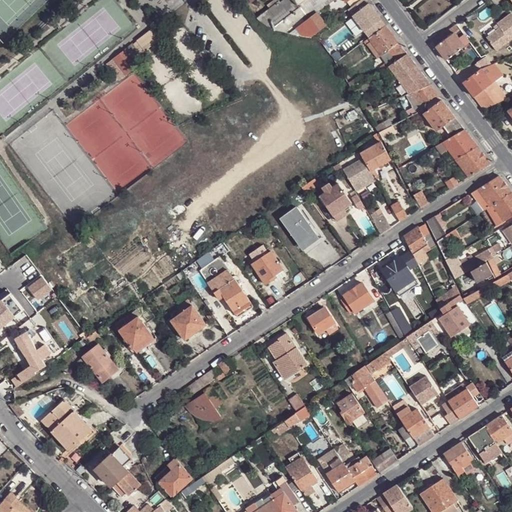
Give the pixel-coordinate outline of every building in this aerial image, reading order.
[(309,19),(299,5),(305,0),(285,0),(258,21),(259,22),(268,28),(278,32),(289,34),(309,19)] [(277,0),(274,0),(267,5),(269,8),(279,1),(277,0)] [(305,0),(299,5),(309,19),(317,13),(333,1),(334,0),(305,0)] [(361,0),(352,7),(349,9),(370,37),(386,25),(377,13),(366,0),(361,0)] [(327,26),(317,13),(309,19),(289,34),(299,35),(311,37),(312,37),(322,30),(327,26)] [(500,27),(487,37),(497,51),(511,39),(511,13),(497,23),(500,27)] [(399,42),(386,25),(370,37),(369,38),(372,41),(382,55),(388,51),(399,42)] [(456,25),(451,28),(454,33),(455,34),(460,31),(456,25)] [(433,42),(436,46),(454,33),(451,28),(433,42)] [(322,30),(312,37),(313,38),(317,39),(321,38),(322,39),(326,36),(322,30)] [(447,60),(465,47),(455,34),(454,33),(436,46),(447,60)] [(372,41),(368,43),(379,58),(381,56),(382,55),(372,41)] [(399,42),(388,51),(395,60),(406,52),(399,42)] [(133,44),(116,57),(129,74),(137,67),(129,56),(138,50),(133,44)] [(382,55),(381,56),(389,66),(396,61),(395,60),(388,51),(382,55)] [(397,77),(415,64),(407,54),(396,61),(389,66),(397,77)] [(116,57),(113,59),(125,76),(129,74),(116,57)] [(482,69),(490,65),(486,60),(479,65),(482,69)] [(463,83),(482,69),(479,65),(477,63),(471,68),(459,77),(463,83)] [(430,84),(415,64),(397,77),(398,78),(409,93),(415,91),(430,84)] [(456,74),(459,77),(471,68),(468,65),(456,74)] [(490,65),(482,69),(492,83),(497,80),(499,79),(490,65)] [(389,66),(383,70),(392,82),(398,78),(397,77),(389,66)] [(471,93),(474,97),(493,84),(492,83),(482,69),(463,83),(471,93)] [(354,89),(363,83),(359,78),(355,81),(354,81),(350,83),(354,89)] [(504,99),(509,97),(497,80),(492,83),(493,84),(474,97),(478,102),(484,109),(501,101),(504,99)] [(441,98),(430,84),(415,91),(422,106),(441,98)] [(409,93),(407,94),(414,107),(417,113),(424,108),(422,106),(415,91),(409,93)] [(444,126),(455,117),(446,104),(441,98),(424,113),(437,131),(444,126)] [(414,107),(406,112),(408,117),(410,116),(417,113),(414,107)] [(462,126),(455,117),(444,126),(449,134),(462,126)] [(389,120),(383,123),(386,129),(392,126),(389,120)] [(383,123),(376,127),(379,133),(386,129),(383,123)] [(386,129),(379,133),(383,141),(398,132),(394,124),(392,126),(386,129)] [(469,135),(464,129),(443,142),(448,149),(456,159),(477,146),(469,135)] [(375,168),(392,160),(382,142),(378,144),(364,152),(361,153),(371,170),(374,169),(375,168)] [(436,146),(437,148),(441,154),(448,149),(443,142),(436,146)] [(477,146),(456,159),(469,177),(490,163),(482,153),(477,146)] [(356,191),(376,179),(371,170),(364,158),(343,169),(356,191)] [(342,167),(339,162),(333,166),(336,171),(342,167)] [(379,178),(374,169),(371,170),(376,179),(379,178)] [(477,201),(484,211),(486,209),(511,192),(499,175),(472,193),(477,201)] [(450,189),(458,184),(454,177),(446,182),(450,189)] [(314,179),(303,187),(307,194),(319,187),(314,179)] [(326,192),(321,196),(325,203),(328,207),(334,215),(337,221),(348,214),(345,208),(352,203),(339,184),(333,188),(328,181),(322,186),(326,192)] [(422,191),(414,196),(421,208),(428,203),(422,191)] [(511,216),(511,192),(486,209),(497,225),(511,216)] [(365,206),(358,194),(352,197),(359,209),(365,206)] [(484,211),(477,201),(469,206),(476,216),(484,211)] [(401,221),(408,216),(400,202),(393,206),(401,221)] [(280,218),(299,245),(301,243),(319,231),(310,219),(308,221),(297,206),(292,210),(288,213),(280,218)] [(382,234),(397,224),(386,209),(376,216),(380,222),(376,225),(382,234)] [(374,213),(371,215),(376,225),(380,222),(376,216),(374,213)] [(436,216),(428,221),(438,241),(446,236),(436,216)] [(424,248),(428,245),(423,236),(419,227),(413,231),(405,237),(407,241),(414,254),(424,248)] [(319,231),(301,243),(305,248),(322,236),(319,231)] [(454,231),(446,236),(449,244),(458,239),(454,231)] [(430,232),(423,236),(428,245),(430,250),(437,247),(430,232)] [(446,236),(438,241),(447,260),(455,255),(449,244),(446,236)] [(498,243),(492,247),(495,253),(502,248),(498,243)] [(264,245),(251,254),(255,262),(270,252),(264,245)] [(471,255),(460,262),(463,269),(467,267),(466,265),(489,250),(493,256),(496,254),(495,253),(492,247),(473,258),(471,255)] [(414,254),(418,264),(428,257),(426,253),(424,248),(414,254)] [(447,260),(456,278),(488,260),(488,259),(493,256),(489,250),(466,265),(467,267),(463,269),(460,262),(456,254),(455,255),(447,260)] [(252,263),(266,285),(274,279),(275,279),(274,277),(283,270),(271,251),(270,252),(255,262),(252,263)] [(220,256),(200,271),(215,293),(220,290),(214,280),(227,272),(230,270),(220,256)] [(413,275),(401,258),(383,270),(394,288),(413,275)] [(494,259),(489,262),(496,277),(501,274),(494,259)] [(493,273),(487,262),(471,271),(478,282),(493,273)] [(38,271),(32,263),(17,273),(23,281),(38,271)] [(283,270),(274,277),(275,279),(274,279),(276,282),(286,275),(283,270)] [(43,277),(38,271),(23,281),(29,289),(43,277)] [(214,280),(220,290),(232,281),(227,272),(214,280)] [(511,279),(508,274),(486,286),(490,292),(511,279)] [(43,277),(29,289),(35,296),(38,301),(39,300),(53,290),(43,277)] [(234,311),(250,301),(236,279),(232,281),(220,290),(224,297),(234,311)] [(374,300),(363,283),(344,295),(356,313),(374,300)] [(0,286),(0,301),(10,294),(2,285),(0,286)] [(490,292),(486,286),(469,295),(465,297),(464,299),(468,304),(490,292)] [(458,287),(437,301),(441,308),(461,294),(458,287)] [(220,300),(224,297),(220,290),(215,293),(220,300)] [(0,328),(4,326),(24,310),(11,293),(10,294),(0,301),(0,328)] [(457,304),(463,299),(461,295),(454,300),(457,304)] [(182,313),(193,306),(189,300),(179,307),(181,311),(182,313)] [(439,318),(458,306),(457,304),(454,300),(441,309),(443,312),(438,316),(439,318)] [(250,301),(234,311),(238,317),(254,307),(250,301)] [(207,325),(193,305),(193,306),(182,313),(179,315),(172,320),(186,340),(207,325)] [(471,324),(458,306),(439,318),(452,337),(454,335),(468,326),(471,324)] [(399,307),(392,311),(400,325),(407,321),(399,307)] [(335,323),(325,308),(309,318),(319,333),(325,329),(335,323)] [(4,326),(11,334),(31,319),(24,310),(4,326)] [(395,327),(400,325),(392,311),(387,314),(395,327)] [(134,313),(117,325),(134,350),(135,349),(145,341),(148,345),(150,348),(158,342),(139,317),(140,316),(137,312),(134,314),(134,313)] [(416,331),(420,337),(432,329),(436,326),(431,320),(416,331)] [(407,321),(400,325),(404,333),(406,337),(407,337),(413,333),(407,321)] [(88,337),(78,323),(70,329),(67,332),(72,339),(76,336),(80,343),(86,339),(88,337)] [(335,323),(325,329),(329,334),(338,328),(335,323)] [(404,333),(400,325),(395,327),(400,336),(404,333)] [(436,336),(440,333),(436,326),(432,329),(436,336)] [(472,331),(468,326),(454,335),(458,341),(472,331)] [(417,339),(422,345),(436,336),(432,329),(420,337),(417,339)] [(420,337),(416,331),(413,333),(407,337),(411,342),(417,339),(420,337)] [(27,332),(15,338),(22,351),(28,359),(32,366),(19,374),(19,375),(24,382),(37,374),(36,372),(47,366),(27,332)] [(101,338),(96,332),(91,335),(96,342),(101,338)] [(297,348),(288,333),(279,339),(280,340),(269,347),(278,360),(297,348)] [(88,337),(86,339),(91,345),(96,342),(91,335),(88,337)] [(403,340),(396,344),(401,351),(411,343),(411,342),(407,337),(406,337),(403,340)] [(411,343),(415,349),(422,345),(417,339),(411,342),(411,343)] [(145,341),(135,349),(138,353),(148,345),(145,341)] [(386,351),(391,358),(401,351),(396,344),(386,351)] [(97,373),(112,361),(104,350),(99,345),(84,357),(85,358),(97,373)] [(308,365),(297,348),(278,360),(274,363),(285,380),(308,365)] [(511,350),(503,357),(506,361),(511,357),(511,350)] [(391,358),(386,351),(370,362),(367,365),(372,373),(392,359),(391,358)] [(91,377),(97,373),(85,358),(79,362),(91,377)] [(225,372),(227,375),(237,368),(229,358),(220,365),(225,372)] [(105,383),(120,371),(112,361),(97,373),(105,383)] [(225,372),(220,365),(184,390),(189,398),(216,379),(225,372)] [(372,394),(381,388),(366,365),(349,377),(352,381),(365,373),(372,382),(366,386),(372,394)] [(225,372),(216,379),(217,382),(227,375),(225,372)] [(372,382),(365,373),(352,381),(354,384),(358,391),(364,387),(366,386),(372,382)] [(17,386),(24,382),(19,375),(12,380),(17,386)] [(427,376),(410,387),(422,404),(439,394),(427,376)] [(345,380),(350,386),(354,384),(352,381),(349,377),(345,380)] [(473,382),(466,387),(468,389),(474,396),(475,396),(480,393),(473,382)] [(464,384),(446,395),(449,400),(450,401),(468,389),(466,387),(464,384)] [(366,386),(364,387),(378,408),(390,401),(381,388),(372,394),(366,386)] [(206,395),(188,407),(193,412),(199,417),(206,419),(214,419),(222,418),(216,410),(223,405),(211,387),(204,392),(206,395)] [(461,418),(479,406),(478,403),(474,396),(468,389),(450,401),(455,410),(461,418)] [(180,399),(182,402),(189,398),(184,390),(177,395),(180,399)] [(297,413),(305,407),(298,394),(289,401),(297,413)] [(352,394),(338,403),(343,412),(342,413),(351,426),(352,425),(353,427),(368,417),(352,394)] [(441,397),(439,394),(422,404),(424,407),(426,406),(441,397)] [(52,432),(70,452),(94,430),(66,399),(53,411),(62,422),(52,432)] [(182,402),(180,399),(170,406),(177,416),(184,411),(185,405),(182,402)] [(448,414),(455,410),(450,401),(449,400),(442,405),(446,411),(443,413),(445,416),(448,414)] [(430,426),(419,409),(413,413),(409,406),(398,413),(406,425),(414,437),(430,426)] [(296,414),(300,420),(301,421),(311,415),(305,407),(297,413),(296,414)] [(62,422),(53,411),(42,421),(52,432),(62,422)] [(300,420),(296,414),(285,421),(289,427),(300,420)] [(486,425),(497,442),(503,439),(506,436),(511,432),(511,427),(503,414),(486,425)] [(285,421),(275,428),(271,430),(274,434),(277,432),(279,434),(289,427),(285,421)] [(413,450),(420,446),(414,437),(406,425),(399,430),(413,450)] [(481,429),(470,437),(479,450),(481,453),(497,442),(486,425),(481,429)] [(436,435),(430,426),(414,437),(420,446),(436,435)] [(503,439),(497,442),(501,448),(507,444),(503,439)] [(463,441),(445,453),(456,470),(463,466),(474,458),(463,441)] [(109,449),(112,453),(96,468),(112,486),(118,482),(129,472),(124,466),(132,459),(130,457),(121,447),(117,442),(109,449)] [(501,448),(497,442),(481,453),(487,463),(504,451),(501,448)] [(125,444),(121,447),(130,457),(134,454),(125,444)] [(345,444),(335,451),(340,458),(343,463),(348,469),(359,462),(357,460),(351,451),(350,452),(345,444)] [(333,448),(318,459),(328,474),(343,463),(340,458),(335,451),(333,448)] [(372,461),(380,472),(399,460),(391,448),(372,461)] [(479,450),(475,452),(487,471),(491,469),(487,463),(481,453),(479,450)] [(372,465),(366,456),(361,460),(359,462),(348,469),(353,477),(363,470),(372,465)] [(215,469),(202,478),(206,483),(235,463),(232,458),(215,469)] [(180,464),(176,459),(156,478),(160,483),(180,464)] [(286,468),(290,472),(304,463),(302,459),(296,462),(295,462),(291,465),(286,468)] [(318,480),(306,462),(304,463),(290,472),(298,484),(302,490),(303,490),(311,484),(318,480)] [(339,492),(355,481),(353,477),(348,469),(343,463),(328,474),(327,474),(339,492)] [(193,478),(180,464),(160,483),(172,496),(173,495),(174,496),(193,478)] [(370,479),(378,474),(372,465),(363,470),(370,479)] [(465,471),(463,466),(456,470),(459,475),(465,471)] [(370,479),(363,470),(353,477),(355,481),(359,486),(366,481),(370,479)] [(131,496),(142,486),(129,472),(118,482),(126,491),(131,496)] [(281,485),(287,481),(283,476),(277,480),(281,485)] [(185,497),(206,483),(202,478),(182,492),(185,497)] [(422,493),(434,511),(441,511),(442,511),(454,503),(459,500),(445,478),(422,493)] [(281,485),(277,480),(274,482),(279,490),(283,488),(281,485)] [(283,488),(294,506),(301,502),(287,481),(281,485),(283,488)] [(121,496),(126,491),(118,482),(112,486),(121,496)] [(311,484),(303,490),(305,493),(314,488),(311,484)] [(385,493),(384,493),(396,511),(406,511),(414,507),(398,484),(396,486),(391,489),(385,493)] [(20,490),(13,485),(0,500),(0,511),(19,511),(23,508),(13,498),(19,492),(20,490)] [(262,499),(247,509),(248,510),(248,511),(298,511),(294,506),(283,488),(279,490),(263,501),(262,499)] [(160,490),(151,498),(158,508),(161,506),(168,500),(160,490)] [(213,493),(225,511),(230,511),(217,490),(213,493)] [(23,508),(36,507),(19,492),(13,498),(23,508)] [(396,511),(384,493),(377,498),(386,511),(396,511)] [(127,511),(152,511),(156,509),(149,500),(139,510),(134,506),(127,511)] [(165,511),(173,507),(170,502),(168,500),(161,506),(165,511)] [(454,511),(459,509),(454,503),(442,511),(454,511)]
